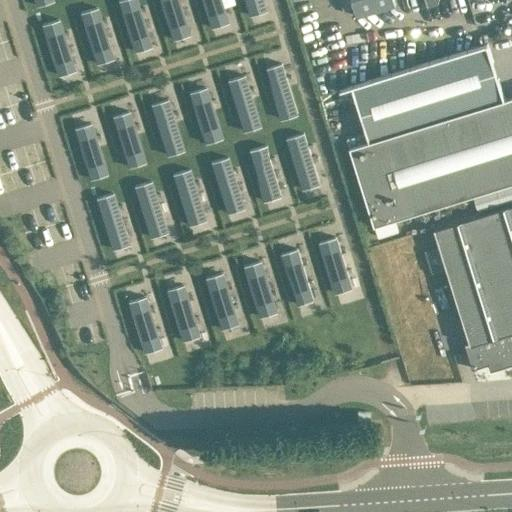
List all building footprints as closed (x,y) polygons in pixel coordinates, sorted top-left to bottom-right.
[(135,0),(125,0),(121,1),(136,50),(150,46),(135,0)] [(176,0),(160,0),(173,39),(187,34),(176,0)] [(218,0),(203,0),(212,26),(226,22),(218,0)] [(262,0),(246,0),(251,14),(265,9),(262,0)] [(351,0),(357,17),(395,5),(393,0),(351,0)] [(97,9),(83,14),(98,62),(112,58),(97,9)] [(58,22),(44,26),(59,75),(73,70),(58,22)] [(488,42),(352,85),(369,139),(350,145),(375,224),(395,218),(511,181),(511,94),(505,97),(488,42)] [(281,63),(267,67),(283,116),(297,112),(281,63)] [(242,75),(228,80),(243,129),(257,124),(242,75)] [(203,88),(189,92),(205,141),(219,137),(203,88)] [(167,99),(153,104),(168,153),(182,148),(167,99)] [(128,112),(114,116),(130,165),(144,160),(128,112)] [(89,124),(75,128),(91,177),(105,173),(89,124)] [(304,135),(290,139),(306,188),(320,184),(304,135)] [(265,147),(251,152),(267,201),(281,196),(265,147)] [(226,160),(212,164),(228,213),(242,209),(226,160)] [(190,171),(176,176),(191,225),(205,220),(190,171)] [(152,184),(138,188),(153,237),(167,232),(152,184)] [(113,196),(99,200),(114,249),(128,245),(113,196)] [(491,369),(492,368),(511,362),(511,201),(435,226),(453,282),(441,285),(449,309),(460,305),(471,341),(466,342),(467,347),(473,367),(489,361),(491,369)] [(395,218),(375,224),(379,236),(399,230),(395,218)] [(335,236),(321,241),(337,290),(351,285),(335,236)] [(296,249),(282,253),(297,302),(311,298),(296,249)] [(257,261),(243,265),(259,314),(273,310),(257,261)] [(220,273),(206,277),(222,326),(236,322),(220,273)] [(182,285),(168,289),(184,338),(198,334),(182,285)] [(143,297),(129,302),(145,351),(159,346),(143,297)]
